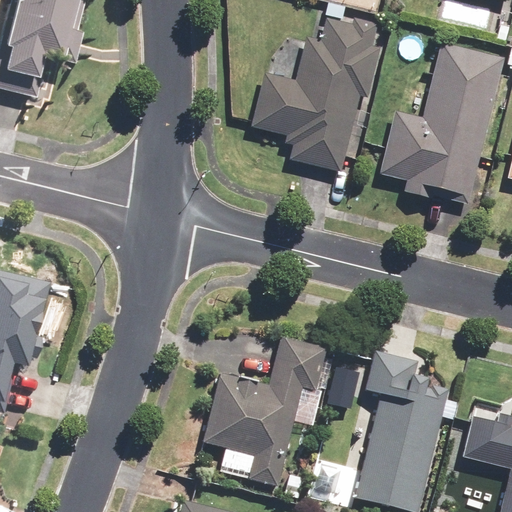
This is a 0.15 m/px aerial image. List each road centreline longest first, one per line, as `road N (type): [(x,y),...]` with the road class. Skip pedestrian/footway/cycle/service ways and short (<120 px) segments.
road 1 (residential): [(149,214),(511,303)]
road 2 (residential): [(149,214),(119,356),(65,511)]
road 3 (residential): [(158,0),(164,87),(149,214)]
road 4 (residential): [(149,214),(0,176)]
